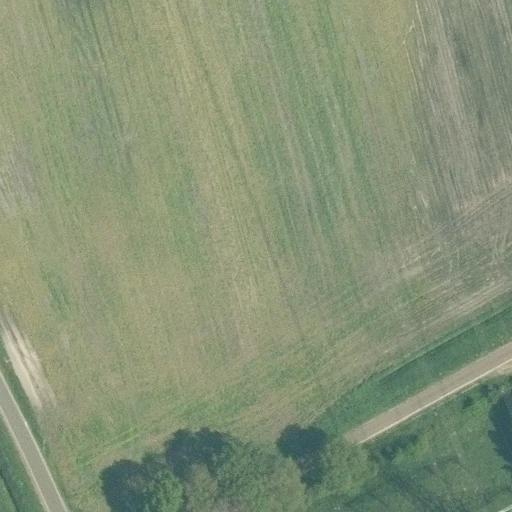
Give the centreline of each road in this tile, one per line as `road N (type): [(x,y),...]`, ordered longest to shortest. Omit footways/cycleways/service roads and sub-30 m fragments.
road 1 (unclassified): [(241,511),(511,360)]
road 2 (unclassified): [(56,511),(0,395)]
